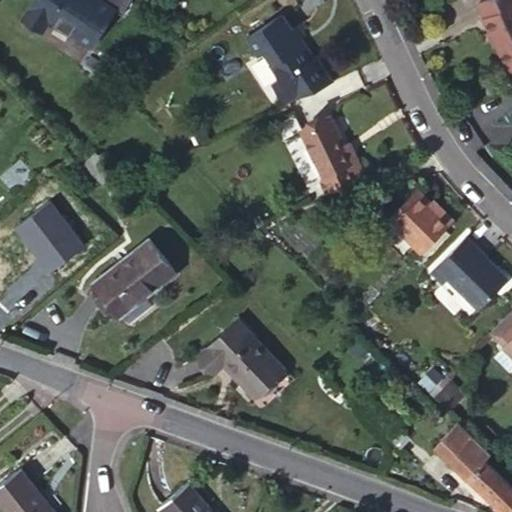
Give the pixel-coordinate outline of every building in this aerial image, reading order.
[(27,0),(39,10),(48,0),(49,0),(85,32),(113,0),(121,6),(126,0),(27,0)] [(484,16),(508,66),(511,63),(511,0),(481,0),(480,1),(487,15),(484,16)] [(301,37),(295,28),(284,10),(249,33),(260,50),(265,48),(282,75),(275,79),(287,100),(332,79),(316,53),(313,54),(305,40),(303,41),(301,37)] [(302,24),(295,28),(301,37),(308,33),(302,24)] [(388,86),(343,99),(352,127),(396,115),(388,86)] [(265,127),(273,143),(301,129),(302,129),(294,113),(265,127)] [(322,174),(318,177),(326,193),(365,175),(357,158),(352,160),(344,144),(330,115),(302,129),(301,129),(322,174)] [(352,160),(357,158),(348,141),(344,144),(352,160)] [(114,174),(94,153),(84,164),(103,184),(114,174)] [(389,217),(423,251),(454,221),(419,188),(389,217)] [(53,201),(19,227),(54,272),(87,246),(53,201)] [(468,236),(433,271),(447,284),(453,278),(482,307),(511,278),(468,236)] [(174,270),(148,239),(93,282),(118,314),(174,270)] [(447,284),(433,271),(431,273),(444,286),(447,284)] [(504,347),(511,339),(511,309),(489,332),(504,347)] [(283,366),(236,318),(198,355),(213,371),(222,363),(253,395),(283,366)] [(511,369),(511,354),(504,347),(495,356),(510,371),(511,369)] [(488,451),(457,421),(435,444),(504,511),(505,511),(511,505),(511,484),(483,457),(488,451)] [(45,498),(20,467),(0,483),(0,503),(7,511),(56,511),(52,506),(51,507),(43,499),(45,498)] [(213,511),(188,481),(159,507),(163,511),(213,511)]
